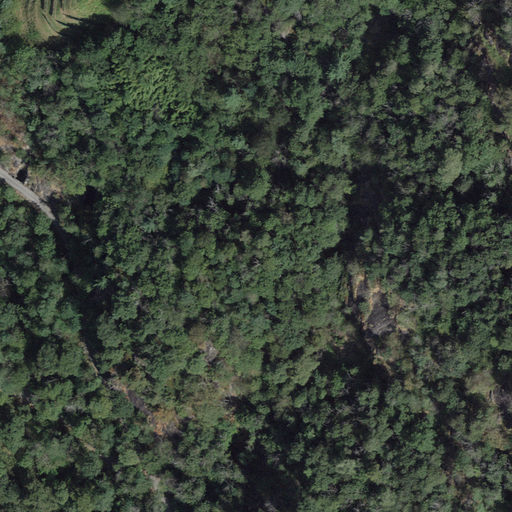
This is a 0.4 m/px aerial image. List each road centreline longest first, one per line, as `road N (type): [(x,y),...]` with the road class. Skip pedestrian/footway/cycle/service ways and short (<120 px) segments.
road 1 (unclassified): [(171,511),(110,393),(66,237),(44,205),(0,169)]
road 2 (unclassified): [(0,379),(101,440),(144,511)]
